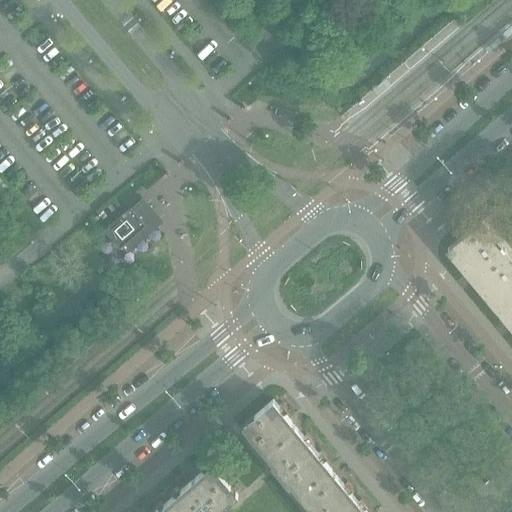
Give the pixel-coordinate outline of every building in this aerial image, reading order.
[(129,248),(156,225),(151,220),(155,217),(144,204),(135,212),(130,206),(104,229),(120,248),(125,243),(129,248)] [(511,281),(511,263),(500,248),(490,237),(494,234),(482,220),(449,248),(491,300),(511,281)] [(511,281),(491,300),(511,324),(511,281)] [(313,447),(293,423),(273,399),(242,426),(249,434),(273,463),(275,461),(284,472),(313,447)] [(334,511),(354,496),(333,471),(313,447),(284,472),(292,483),(291,484),(313,511),(315,510),(317,511),(334,511)] [(216,511),(238,494),(211,463),(169,499),(179,511),(216,511)] [(367,511),(354,496),(334,511),(367,511)] [(179,511),(169,499),(154,511),(179,511)]
